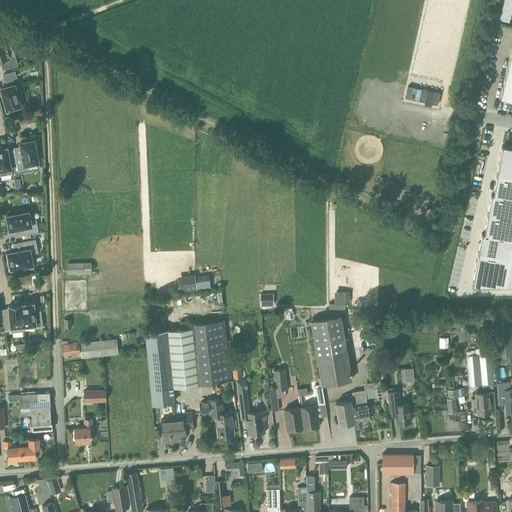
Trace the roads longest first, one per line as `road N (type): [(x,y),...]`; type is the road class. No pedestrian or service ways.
road 1 (track): [(482,118),(454,234),(434,239),(44,39)]
road 2 (residential): [(61,470),(369,447)]
road 3 (track): [(44,39),(54,346)]
road 4 (residential): [(369,447),(511,435)]
road 5 (residential): [(61,470),(54,346)]
